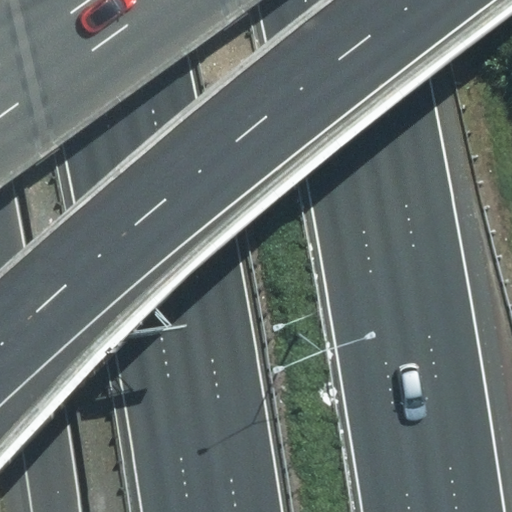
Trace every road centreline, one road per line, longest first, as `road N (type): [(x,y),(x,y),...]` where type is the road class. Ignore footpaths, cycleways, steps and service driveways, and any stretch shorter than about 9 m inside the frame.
road 1 (primary): [(424,0),(154,210),(0,348)]
road 2 (motorway): [(228,511),(195,290),(135,0)]
road 3 (motorway): [(320,0),(412,511)]
road 4 (motorway): [(52,511),(0,200)]
road 5 (primary): [(0,119),(165,0)]
